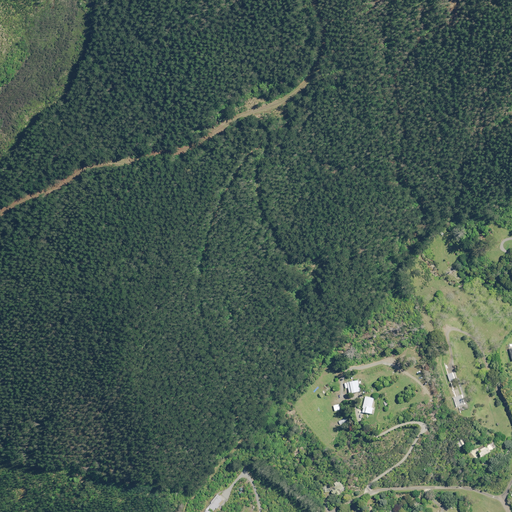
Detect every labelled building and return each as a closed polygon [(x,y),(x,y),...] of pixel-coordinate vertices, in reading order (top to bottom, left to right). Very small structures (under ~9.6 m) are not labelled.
[(361,392),(359,380),(356,381),(353,382),(348,383),(350,394),(356,393),(359,392),(361,392)] [(465,405),(462,395),(455,397),(458,407),(465,405)] [(373,408),(375,398),(366,397),(363,412),(373,414),(374,414),(376,408),(374,407),(374,408),(373,408)] [(494,450),(491,444),(481,450),(482,452),(480,454),(482,457),(494,450)] [(331,489),(331,490),(333,493),(334,493),(334,494),(336,493),(339,496),(342,494),(340,491),(344,488),(340,482),(336,484),(337,485),(331,489)] [(221,505),(222,505),(226,500),(221,496),(220,496),(218,494),(211,503),(212,503),(206,510),(205,511),(210,511),(208,511),(210,508),(214,511),(217,508),(218,509),(221,505)]
